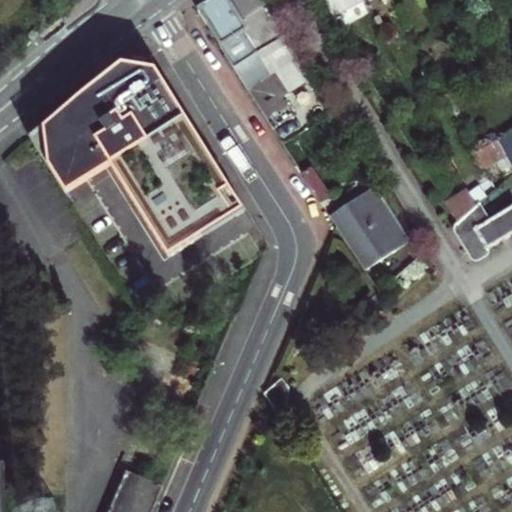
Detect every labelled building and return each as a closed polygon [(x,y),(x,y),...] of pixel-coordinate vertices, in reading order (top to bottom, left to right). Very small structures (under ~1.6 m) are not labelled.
[(205,23),(272,132),(293,119),(280,97),(309,79),(260,0),(214,0),(198,11),(205,23)] [(362,0),(319,0),(331,19),(364,4),(362,0)] [(245,205),(155,62),(120,54),(28,134),(68,193),(107,165),(169,258),(245,205)] [(511,128),(495,142),(504,157),(511,171),(511,170),(511,128)] [(495,142),(473,154),(482,169),(504,157),(495,142)] [(310,170),(299,176),(319,208),(329,200),(310,170)] [(410,245),(376,190),(327,220),(361,276),(410,245)] [(464,190),(443,203),(455,223),(473,206),(464,190)] [(466,215),(487,250),(511,235),(511,207),(490,221),(480,203),(466,215)] [(456,224),(476,257),(487,250),(466,215),(456,224)] [(362,307),(373,319),(386,308),(375,296),(362,307)] [(282,380),(264,395),(277,414),(287,408),(290,388),(282,380)] [(108,511),(152,511),(163,487),(126,471),(108,511)] [(56,511),(55,497),(22,499),(22,511),(56,511)]
